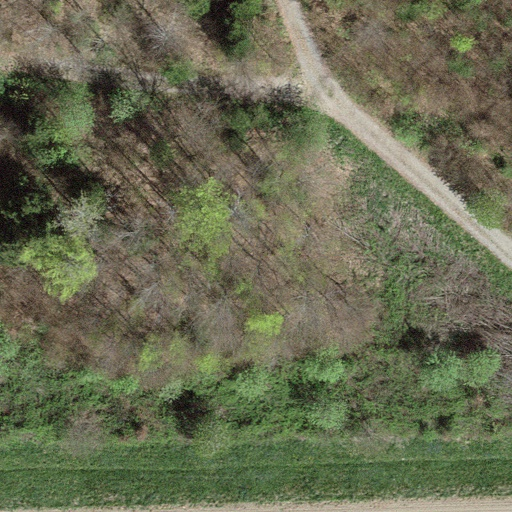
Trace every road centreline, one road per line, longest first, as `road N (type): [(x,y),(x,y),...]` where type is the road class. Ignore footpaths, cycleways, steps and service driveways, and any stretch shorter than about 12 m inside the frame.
road 1 (track): [(379,139),(265,91),(0,62)]
road 2 (track): [(283,0),(379,139),(511,253)]
